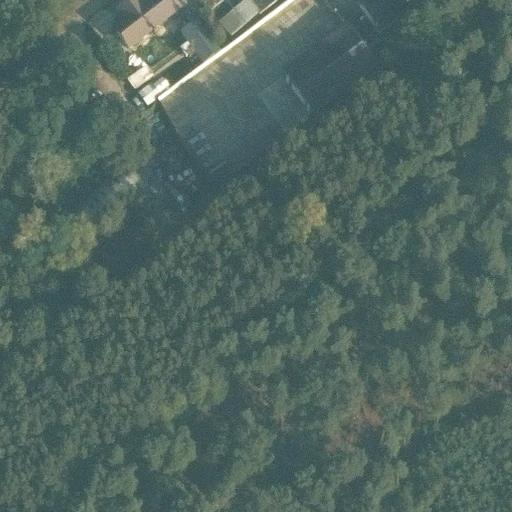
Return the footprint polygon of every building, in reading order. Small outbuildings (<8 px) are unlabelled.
[(111,36),(124,52),(183,7),(178,0),(156,0),(140,12),(132,1),(116,13),(125,25),(111,36)] [(204,0),(183,17),(191,27),(221,3),(219,0),(204,0)] [(243,0),(244,2),(215,25),(228,41),(279,0),(243,0)] [(378,36),(428,0),(369,0),(358,8),(378,36)] [(279,77),(311,119),(312,120),(375,72),(362,54),(377,43),(358,18),(279,77)] [(194,26),(180,36),(203,67),(217,56),(194,26)] [(136,66),(125,73),(136,89),(147,82),(136,66)] [(179,67),(171,73),(176,80),(184,74),(179,67)] [(53,230),(83,261),(148,200),(119,169),(53,230)] [(106,251),(127,270),(153,241),(132,223),(106,251)]
